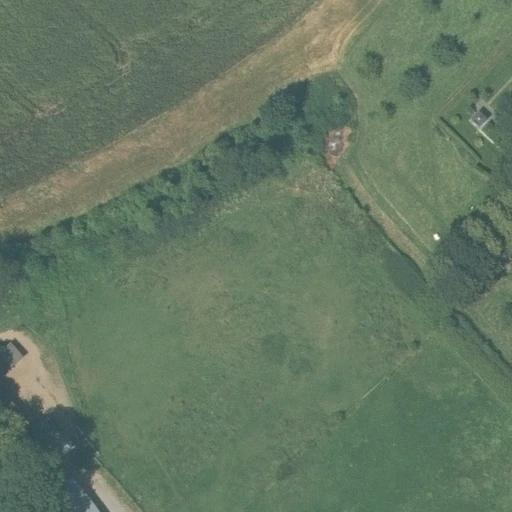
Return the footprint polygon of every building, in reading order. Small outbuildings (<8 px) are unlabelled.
[(479,115),(471,124),(479,132),(488,124),(479,115)] [(14,345),(0,354),(0,377),(25,361),(14,345)] [(7,399),(25,415),(31,407),(46,421),(59,407),(17,368),(13,372),(23,381),(7,399)] [(0,393),(0,423),(15,412),(0,393)] [(59,411),(41,426),(65,457),(84,442),(59,411)] [(93,511),(73,484),(46,504),(52,511),(93,511)]
